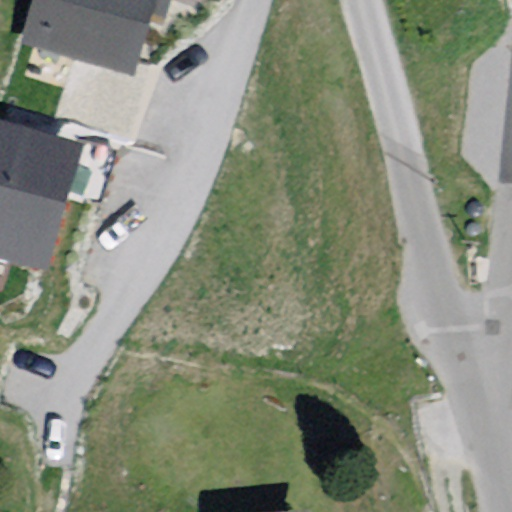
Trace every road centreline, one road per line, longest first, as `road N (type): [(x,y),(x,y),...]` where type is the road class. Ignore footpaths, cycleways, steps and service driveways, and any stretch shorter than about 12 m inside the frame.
road 1 (residential): [(473,391),(364,0)]
road 2 (residential): [(511,214),(510,328),(473,391)]
road 3 (residential): [(507,511),(473,391)]
